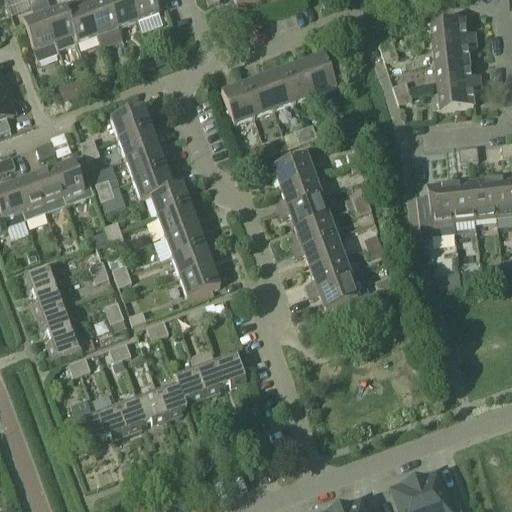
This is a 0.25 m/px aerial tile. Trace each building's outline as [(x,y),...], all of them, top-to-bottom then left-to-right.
[(26,0),(30,10),(38,7),(35,0),(26,0)] [(117,34),(138,26),(127,0),(120,0),(107,5),(117,34)] [(127,0),(138,26),(158,19),(151,0),(127,0)] [(208,10),(220,6),(217,0),(208,0),(205,1),(208,10)] [(232,0),(237,13),(273,0),(232,0)] [(117,34),(107,5),(86,12),(97,41),(101,53),(121,46),(117,34)] [(76,49),(97,41),(86,12),(67,20),(64,12),(63,13),(76,49)] [(56,56),(76,49),(63,13),(43,20),(56,56)] [(43,20),(22,28),(37,67),(57,60),(56,56),(43,20)] [(432,50),(475,46),(474,37),(465,39),(463,24),(430,27),(432,50)] [(378,50),(381,59),(395,54),(392,45),(378,50)] [(475,46),(432,50),(435,71),(468,68),(466,54),(475,53),(475,46)] [(395,54),(381,59),(384,67),(398,63),(395,54)] [(157,59),(152,61),(155,71),(165,67),(163,62),(157,59)] [(303,68),(314,101),(335,93),(323,61),(303,68)] [(314,101),(303,68),(282,76),(294,108),(314,101)] [(468,68),(435,71),(437,93),(479,88),(478,80),(469,81),(468,68)] [(294,108),(282,76),(262,83),(273,116),(294,108)] [(242,91),(254,123),(273,116),(262,83),(242,91)] [(63,90),(67,103),(77,99),(73,86),(63,90)] [(392,91),(395,100),(408,96),(406,87),(392,91)] [(479,88),(437,93),(440,115),(473,111),(471,97),(480,96),(479,88)] [(254,123),(242,91),(221,98),(233,131),(254,123)] [(408,96),(395,100),(398,109),(411,104),(408,96)] [(0,138),(10,135),(5,124),(13,121),(5,99),(0,100),(0,138)] [(117,145),(150,133),(143,112),(110,124),(117,145)] [(353,131),(350,123),(341,127),(344,135),(353,131)] [(294,137),(282,141),(287,154),(308,146),(303,133),(302,134),(300,128),(292,130),(294,137)] [(308,146),(317,143),(312,130),(303,133),(308,146)] [(353,131),(344,135),(346,140),(354,137),(353,131)] [(150,133),(117,145),(125,165),(158,153),(150,133)] [(80,149),(83,158),(96,153),(93,144),(80,149)] [(271,145),(262,148),(267,161),(276,158),(271,145)] [(43,150),(47,162),(56,158),(52,147),(43,150)] [(258,164),(267,161),(262,148),(254,151),(258,164)] [(510,163),(508,149),(500,150),(502,164),(510,163)] [(39,165),(47,162),(43,150),(35,153),(39,165)] [(466,153),(468,167),(478,166),(476,152),(466,153)] [(96,153),(83,158),(86,166),(99,161),(96,153)] [(158,153),(125,165),(132,186),(165,174),(158,153)] [(468,167),(466,153),(458,154),(460,168),(468,167)] [(346,159),(349,168),(361,164),(358,155),(346,159)] [(280,193),(312,182),(305,161),(264,176),(266,183),(275,180),(280,193)] [(3,165),(7,177),(15,173),(11,162),(3,165)] [(364,173),(361,164),(349,168),(352,177),(364,173)] [(93,201),(88,187),(81,190),(73,168),(52,175),(65,211),(93,201)] [(165,174),(132,186),(140,206),(149,203),(149,202),(172,193),(165,174)] [(45,219),(65,211),(52,175),(32,183),(45,219)] [(511,180),(491,182),(496,223),(511,221),(511,180)] [(276,210),(279,217),(319,202),(312,182),(280,193),(285,207),(276,210)] [(496,223),(491,182),(470,185),(474,226),(496,223)] [(25,226),(45,219),(32,183),(12,190),(25,226)] [(449,187),(453,228),(474,226),(470,185),(449,187)] [(95,190),(98,199),(111,194),(108,186),(95,190)] [(454,239),(453,228),(449,187),(427,190),(428,200),(416,202),(421,244),(430,243),(430,242),(454,239)] [(0,194),(0,237),(5,236),(4,234),(25,226),(12,190),(0,194)] [(182,190),(172,193),(149,202),(149,203),(156,222),(189,210),(182,190)] [(111,194),(98,199),(101,207),(114,203),(111,194)] [(351,203),(355,212),(368,207),(365,198),(351,203)] [(290,220),(295,234),(327,222),(319,202),(279,217),(281,223),(290,220)] [(358,220),(371,216),(368,207),(355,212),(358,220)] [(189,210),(156,222),(164,243),(197,231),(189,210)] [(291,250),(294,257),(334,242),(327,222),(295,234),(300,247),(291,250)] [(105,236),(107,241),(120,236),(116,228),(103,232),(105,236)] [(197,231),(164,243),(171,263),(204,251),(197,231)] [(107,241),(105,236),(95,240),(99,249),(108,245),(107,241)] [(107,241),(108,245),(110,249),(123,245),(120,236),(107,241)] [(367,254),(380,249),(376,240),(363,245),(367,254)] [(305,261),(310,274),(341,263),(334,242),(294,257),(296,264),(305,261)] [(370,262),(382,258),(383,257),(380,249),(367,254),(370,262)] [(204,251),(171,263),(179,284),(212,272),(204,251)] [(306,291),(309,298),(349,283),(341,263),(310,274),(315,288),(306,291)] [(92,280),(105,275),(102,267),(89,272),(92,280)] [(31,297),(33,302),(59,292),(51,271),(22,282),(28,298),(31,297)] [(112,275),(115,283),(128,279),(125,271),(112,275)] [(212,272),(179,284),(186,304),(219,292),(212,272)] [(105,275),(92,280),(95,289),(108,284),(105,275)] [(459,278),(460,288),(471,287),(471,277),(459,278)] [(115,283),(118,292),(131,288),(128,279),(115,283)] [(444,281),(434,284),(438,299),(448,295),(444,281)] [(378,296),(392,291),(388,282),(375,287),(378,296)] [(349,283),(309,298),(311,304),(320,301),(325,315),(356,303),(349,283)] [(368,299),(373,313),(397,304),(392,291),(378,296),(368,299)] [(66,312),(59,292),(33,302),(35,307),(31,308),(37,323),(66,312)] [(107,321),(119,316),(117,308),(104,313),(107,321)] [(74,333),(66,312),(37,323),(43,339),(46,337),(48,342),(74,333)] [(204,312),(196,315),(201,328),(209,325),(204,312)] [(201,328),(196,315),(187,318),(191,331),(192,331),(196,343),(203,341),(199,328),(201,328)] [(119,316),(107,321),(110,330),(123,326),(119,316)] [(145,326),(142,317),(129,322),(132,330),(145,326)] [(163,326),(154,330),(159,343),(168,339),(163,326)] [(151,346),(159,343),(154,330),(146,333),(151,346)] [(52,365),(82,354),(81,351),(74,333),(48,342),(50,347),(46,349),(52,365)] [(88,348),(81,351),(82,354),(83,357),(91,355),(88,348)] [(125,348),(117,352),(122,365),(130,361),(125,348)] [(122,365),(117,352),(108,355),(113,368),(111,369),(114,378),(124,374),(121,365),(122,365)] [(214,365),(224,391),(229,389),(230,392),(246,387),(235,358),(214,365)] [(85,363),(77,367),(81,380),(90,376),(85,363)] [(224,391),(214,365),(194,373),(205,402),(219,397),(218,393),(224,391)] [(77,367),(68,370),(72,383),(81,380),(77,367)] [(182,406),(184,405),(189,404),(190,407),(205,402),(194,373),(173,380),(175,388),(182,406)] [(186,413),(184,405),(182,406),(175,388),(156,395),(167,425),(182,419),(180,415),(186,413)] [(136,402),(145,428),(151,426),(152,430),(167,425),(156,395),(136,402)] [(108,400),(92,405),(96,416),(95,417),(104,443),(110,441),(111,445),(126,440),(115,410),(112,411),(108,400)] [(115,410),(126,440),(141,434),(139,430),(145,428),(136,402),(115,410)] [(88,404),(70,411),(75,424),(74,425),(85,455),(101,449),(99,445),(104,443),(95,417),(93,418),(88,404)] [(423,486),(412,490),(420,511),(458,511),(456,503),(444,507),(435,482),(423,487),(423,486)] [(420,511),(412,490),(401,494),(402,494),(390,499),(395,511),(420,511)]
